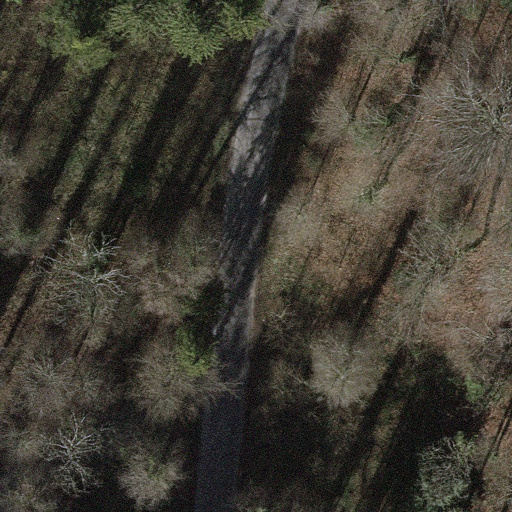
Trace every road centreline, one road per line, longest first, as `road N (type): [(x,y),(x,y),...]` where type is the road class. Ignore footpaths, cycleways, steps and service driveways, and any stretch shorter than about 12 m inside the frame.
road 1 (unclassified): [(291,0),(273,53),(215,511)]
road 2 (track): [(232,341),(100,450),(0,484)]
